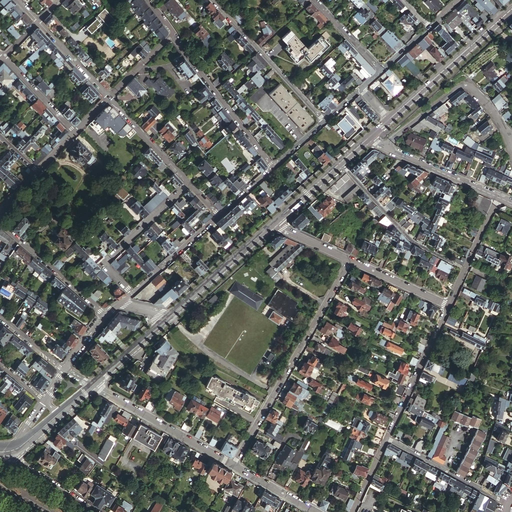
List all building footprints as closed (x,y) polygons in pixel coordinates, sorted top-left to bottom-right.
[(9,10),(12,7),(16,3),(13,0),(3,0),(1,2),(5,6),(1,10),(4,14),(9,10)] [(67,6),(73,14),(83,6),(77,0),(74,0),(72,2),(71,3),(68,0),(65,0),(62,3),(65,7),(67,6)] [(91,2),(97,9),(104,2),(101,0),(89,0),(90,0),(89,0),(92,0),(93,1),(91,2)] [(144,0),(133,0),(130,3),(133,6),(131,8),(136,14),(142,9),(140,6),(144,3),(144,0)] [(159,5),(164,12),(168,8),(176,17),(183,11),(174,0),(169,0),(165,4),(163,2),(159,5)] [(211,16),(217,10),(208,0),(202,0),(203,2),(201,3),(205,7),(204,7),(208,11),(206,11),(211,16)] [(408,9),(399,0),(389,0),(403,14),(408,9)] [(422,2),(430,9),(431,8),(423,0),(422,2)] [(431,8),(430,9),(433,12),(441,4),(435,0),(423,0),(431,8)] [(465,0),(464,0),(458,6),(462,10),(467,16),(468,14),(465,11),(463,9),(469,4),(465,0)] [(332,1),(326,6),(328,7),(330,10),(333,7),(335,5),(332,1)] [(367,4),(375,12),(378,9),(370,1),(367,4)] [(322,26),(328,20),(311,2),(306,8),(309,11),(309,13),(311,15),(313,15),(313,16),(313,15),(322,26)] [(12,7),(21,16),(29,25),(31,23),(32,21),(31,19),(21,8),(16,3),(12,7)] [(364,3),(359,8),(356,10),(358,12),(352,17),(360,26),(372,14),(369,10),(368,11),(368,10),(369,9),(364,3)] [(454,11),(457,14),(462,20),(467,16),(462,10),(458,6),(456,8),(456,7),(453,10),(454,11)] [(9,10),(17,19),(21,16),(12,7),(9,10)] [(142,9),(136,14),(141,20),(142,19),(144,21),(149,18),(155,14),(151,8),(149,8),(145,11),(142,9)] [(109,28),(116,22),(104,9),(95,17),(96,19),(86,28),(91,34),(104,22),(109,28)] [(341,9),(335,15),(338,18),(344,13),(341,9)] [(412,13),(408,9),(403,14),(399,18),(403,22),(408,23),(410,21),(411,23),(416,18),(412,13)] [(224,17),(217,10),(211,16),(215,20),(213,21),(219,27),(224,23),(223,22),(221,20),(224,17)] [(238,11),(232,16),(240,25),(246,20),(238,11)] [(457,14),(454,11),(445,19),(446,21),(453,28),(462,20),(457,14)] [(45,23),(47,25),(53,19),(57,24),(59,26),(61,24),(51,13),(49,15),(45,20),(45,23)] [(477,13),(469,20),(476,28),(484,21),(479,16),(477,13)] [(378,17),(374,21),(370,24),(379,33),(386,27),(384,25),(384,24),(378,17)] [(149,18),(144,21),(143,23),(148,29),(150,28),(152,32),(153,31),(157,27),(162,23),(158,18),(156,18),(152,21),(149,18)] [(443,24),(451,33),(453,36),(456,33),(453,31),(453,30),(453,28),(446,21),(445,22),(443,24)] [(71,28),(74,31),(79,26),(76,23),(71,28)] [(157,27),(153,31),(157,36),(158,35),(159,34),(156,30),(163,24),(162,23),(157,27)] [(264,34),(256,42),(260,46),(276,31),(275,30),(269,23),(267,25),(262,26),(261,27),(264,34)] [(439,23),(434,28),(446,41),(441,46),(448,53),(458,44),(439,23)] [(59,26),(57,24),(51,29),(53,32),(58,28),(59,26)] [(64,36),(68,33),(62,26),(61,24),(59,26),(62,29),(59,31),(64,36)] [(168,31),(163,24),(156,30),(159,34),(158,35),(161,39),(168,34),(168,31)] [(201,30),(198,26),(193,30),(197,35),(198,34),(202,39),(202,40),(203,42),(203,46),(207,47),(208,43),(213,38),(207,32),(205,34),(203,32),(204,32),(202,29),(201,30)] [(10,32),(16,39),(21,34),(15,27),(10,32)] [(42,45),(45,43),(49,39),(39,28),(37,28),(30,35),(32,37),(32,42),(29,46),(35,52),(42,45)] [(363,34),(357,28),(352,33),(357,39),(363,34)] [(246,40),(240,34),(235,29),(227,37),(232,41),(235,38),(241,43),(240,44),(243,47),(243,48),(245,50),(246,48),(249,52),(253,48),(246,40)] [(288,45),(284,49),(296,62),(304,54),(310,61),(317,54),(318,55),(330,45),(326,41),(331,36),(326,31),(307,48),(290,30),(282,38),(288,45)] [(396,52),(404,45),(400,40),(393,33),(393,32),(390,30),(389,30),(388,30),(387,30),(381,36),(391,47),(392,47),(396,52)] [(5,40),(10,45),(13,42),(3,31),(1,33),(7,39),(5,40)] [(63,42),(64,43),(69,38),(69,39),(68,40),(68,41),(73,48),(74,48),(75,46),(78,50),(77,51),(80,55),(85,51),(78,43),(68,33),(64,36),(62,38),(60,40),(63,42)] [(412,48),(405,54),(408,58),(410,61),(433,41),(432,40),(427,34),(412,48)] [(49,39),(45,43),(53,52),(51,54),(51,57),(54,60),(58,57),(57,56),(54,52),(58,48),(49,39)] [(345,39),(337,46),(344,53),(348,49),(352,46),(345,39)] [(144,40),(140,43),(144,48),(147,52),(151,49),(144,40)] [(147,54),(148,52),(147,52),(144,48),(140,43),(135,48),(130,53),(133,57),(138,53),(142,58),(147,54)] [(35,52),(29,57),(33,61),(43,52),(42,51),(45,47),(42,45),(35,52)] [(446,55),(437,45),(433,48),(435,51),(432,54),(439,61),(446,55)] [(358,53),(352,46),(348,49),(353,55),(351,57),(351,56),(348,58),(350,60),(355,56),(358,53)] [(93,67),(96,64),(87,54),(85,51),(80,55),(77,58),(80,60),(83,58),(87,63),(88,62),(90,61),(92,63),(91,64),(93,67)] [(258,70),(261,68),(267,63),(257,52),(251,57),(253,59),(247,65),(255,74),(258,70)] [(74,65),(63,53),(58,57),(54,60),(59,66),(63,63),(70,70),(71,68),(74,65)] [(197,57),(203,64),(208,60),(202,53),(197,57)] [(375,70),(358,53),(355,56),(360,61),(358,63),(360,66),(357,69),(366,78),(369,76),(370,76),(375,72),(375,70)] [(199,77),(181,54),(172,60),(175,64),(180,70),(179,71),(182,74),(182,73),(186,79),(189,77),(193,81),(199,77)] [(405,54),(397,61),(400,65),(404,61),(408,58),(405,54)] [(221,55),(216,59),(225,69),(233,63),(229,59),(228,60),(226,59),(225,60),(221,55)] [(336,62),(335,61),(331,58),(324,64),(331,72),(332,70),(330,67),(336,62)] [(408,58),(404,61),(416,75),(420,71),(410,61),(408,58)] [(324,64),(321,61),(317,64),(320,67),(319,68),(327,76),(330,79),(333,76),(334,75),(331,72),(324,64)] [(3,62),(0,65),(0,97),(1,97),(13,84),(19,79),(18,78),(3,62)] [(103,78),(104,79),(114,69),(109,63),(98,72),(103,78)] [(85,77),(74,65),(71,68),(73,70),(68,74),(78,84),(85,77)] [(123,65),(119,69),(123,73),(127,70),(123,65)] [(497,73),(490,65),(485,69),(485,68),(483,70),(487,75),(486,76),(490,80),(497,73)] [(267,80),(275,73),(275,72),(272,69),(266,74),(268,76),(266,78),(265,79),(267,80)] [(403,85),(394,74),(389,69),(385,72),(390,77),(384,83),(394,94),(403,85)] [(261,72),(258,70),(255,74),(250,78),(247,81),(250,84),(253,81),(258,86),(265,80),(259,74),(261,72)] [(340,84),(344,88),(354,79),(356,81),(359,78),(353,72),(340,84)] [(160,95),(161,94),(166,99),(168,96),(170,98),(176,92),(171,87),(160,75),(157,74),(157,78),(158,79),(154,83),(149,78),(145,82),(150,87),(152,85),(158,91),(157,92),(160,95)] [(44,94),(45,95),(46,94),(51,89),(37,75),(35,77),(31,80),(44,94)] [(508,80),(504,75),(493,84),(500,91),(507,85),(505,83),(508,80)] [(338,81),(333,76),(330,79),(327,81),(334,89),(337,87),(340,84),(338,81)] [(140,95),(146,90),(134,77),(124,87),(128,91),(133,97),(135,95),(140,95)] [(110,89),(112,87),(104,79),(103,78),(99,82),(102,85),(107,90),(110,89)] [(37,98),(19,79),(13,84),(18,89),(20,87),(34,102),(38,99),(37,98)] [(301,79),(295,84),(300,89),(305,84),(301,79)] [(233,86),(227,80),(222,84),(228,90),(233,86)] [(99,93),(88,81),(84,84),(87,87),(81,92),(91,102),(97,95),(99,93)] [(489,82),(481,89),(485,92),(493,84),(492,83),(489,82)] [(269,93),(302,130),(313,119),(280,84),(269,93)] [(210,100),(214,97),(214,96),(205,85),(202,88),(201,88),(198,91),(200,94),(197,97),(201,102),(207,98),(208,99),(209,99),(210,100)] [(262,85),(250,97),(255,103),(267,91),(262,85)] [(238,92),(236,90),(233,86),(228,90),(234,96),(238,92)] [(51,89),(46,94),(51,99),(56,94),(51,89)] [(305,95),(308,98),(313,93),(310,90),(305,95)] [(471,96),(469,94),(467,93),(463,90),(459,91),(454,95),(450,98),(456,104),(460,101),(459,100),(464,96),(471,103),(470,105),(475,110),(481,105),(471,96)] [(243,97),(239,93),(238,92),(234,96),(230,100),(231,101),(234,98),(238,102),(243,97)] [(501,92),(498,94),(492,99),(495,103),(504,95),(501,92)] [(330,93),(318,103),(323,108),(330,102),(333,100),(332,99),(334,97),(330,93)] [(510,103),(504,95),(495,103),(501,112),(510,103)] [(359,96),(354,100),(365,112),(369,107),(359,96)] [(223,108),(214,97),(210,100),(205,103),(206,105),(210,102),(211,102),(214,106),(211,109),(215,114),(223,108)] [(254,109),(246,100),(243,97),(238,102),(246,110),(244,112),(247,115),(254,109)] [(41,113),(46,108),(38,99),(34,102),(32,104),(41,113)] [(68,100),(58,108),(63,114),(67,117),(71,113),(70,112),(71,111),(71,110),(70,109),(68,107),(69,104),(71,103),(68,100)] [(238,102),(236,103),(244,112),(246,110),(238,102)] [(323,108),(328,113),(337,105),(335,102),(333,104),(330,102),(323,108)] [(106,107),(100,113),(89,124),(99,134),(105,128),(112,136),(116,132),(120,136),(122,136),(125,134),(129,137),(135,131),(112,106),(111,107),(109,105),(106,107)] [(141,126),(146,131),(149,128),(154,134),(157,132),(158,130),(162,127),(154,118),(160,112),(154,105),(147,111),(151,116),(141,126)] [(442,105),(434,111),(436,113),(437,114),(443,109),(444,111),(446,109),(442,105)] [(481,105),(475,110),(468,116),(467,116),(468,117),(469,116),(473,121),(480,115),(479,114),(484,109),(481,105)] [(365,112),(373,121),(378,117),(369,107),(365,112)] [(50,111),(46,108),(41,113),(43,116),(42,117),(43,119),(41,121),(44,124),(49,119),(51,117),(53,115),(50,111)] [(226,112),(223,108),(215,114),(216,115),(219,113),(222,118),(227,114),(226,112)] [(350,108),(347,111),(355,121),(359,117),(350,108)] [(76,124),(80,120),(74,114),(76,113),(72,109),(71,109),(71,110),(71,111),(70,112),(71,113),(67,117),(73,125),(76,124)] [(256,111),(254,109),(247,115),(242,121),(244,124),(248,119),(252,116),(256,120),(257,121),(258,120),(260,118),(261,117),(256,111)] [(434,111),(425,118),(442,128),(448,132),(451,129),(446,126),(444,125),(445,124),(434,118),(436,113),(434,111)] [(508,111),(503,114),(507,119),(511,116),(508,111)] [(227,124),(232,120),(227,114),(222,118),(223,119),(227,124)] [(59,121),(53,115),(51,117),(49,119),(54,124),(55,125),(56,125),(59,121)] [(267,124),(261,117),(260,118),(258,120),(262,124),(260,125),(259,126),(262,129),(263,128),(263,127),(267,124)] [(353,127),(344,118),(337,124),(346,134),(353,127)] [(413,127),(412,128),(421,132),(424,127),(426,128),(427,125),(438,131),(436,133),(438,134),(442,128),(425,118),(413,127)] [(495,125),(490,118),(479,128),(484,134),(495,125)] [(231,130),(237,126),(232,120),(227,124),(225,126),(229,132),(231,130)] [(21,121),(17,125),(22,130),(26,126),(21,121)] [(65,128),(59,121),(56,125),(55,125),(56,126),(61,131),(57,132),(54,135),(55,136),(56,137),(59,134),(65,128)] [(0,126),(0,132),(3,135),(8,130),(10,128),(11,127),(6,123),(2,127),(1,126),(0,126)] [(15,123),(11,127),(10,128),(17,135),(19,133),(22,137),(24,134),(25,133),(24,132),(22,130),(17,125),(15,123)] [(47,128),(44,124),(35,134),(33,135),(37,138),(41,134),(46,129),(47,128)] [(273,130),(267,124),(263,127),(263,128),(271,137),(272,136),(277,141),(281,138),(273,130)] [(164,125),(162,127),(158,130),(169,141),(175,136),(164,125)] [(237,127),(237,126),(231,130),(246,149),(247,148),(253,155),(257,152),(249,141),(237,127)] [(54,139),(58,143),(68,133),(68,131),(65,128),(59,134),(56,137),(54,139)] [(27,136),(30,138),(31,137),(32,136),(26,129),(24,132),(25,133),(26,134),(27,136)] [(194,147),(195,146),(197,144),(191,137),(193,135),(190,131),(185,135),(194,147)] [(257,133),(254,136),(259,143),(262,141),(257,133)] [(407,143),(422,150),(423,150),(423,149),(427,140),(412,134),(407,143)] [(15,146),(19,150),(30,138),(27,136),(27,137),(23,140),(22,139),(21,141),(15,146)] [(272,136),(271,137),(267,141),(274,148),(277,149),(280,148),(285,144),(281,138),(277,141),(272,136)] [(477,147),(480,142),(466,136),(463,141),(477,147)] [(30,138),(19,150),(23,153),(34,142),(30,138)] [(452,152),(454,147),(444,142),(439,140),(434,138),(433,141),(431,145),(441,150),(442,148),(445,149),(452,152)] [(324,165),(330,159),(324,153),(311,139),(307,142),(316,152),(320,155),(318,157),(324,165)] [(458,139),(454,147),(458,148),(465,151),(467,146),(458,139)] [(205,142),(203,140),(199,142),(203,147),(206,145),(208,148),(212,145),(208,140),(205,142)] [(80,141),(71,150),(74,153),(74,157),(76,159),(79,159),(83,163),(86,161),(90,165),(97,159),(80,141)] [(175,141),(164,151),(168,155),(172,151),(173,153),(182,145),(180,142),(179,141),(177,143),(175,141)] [(182,145),(173,153),(179,158),(185,152),(184,150),(186,148),(182,145)] [(204,152),(198,145),(196,147),(195,148),(198,151),(199,150),(205,156),(206,155),(205,154),(205,153),(204,152)] [(155,153),(149,146),(143,153),(146,156),(149,156),(150,155),(159,165),(162,161),(163,161),(155,153)] [(476,150),(467,146),(465,151),(474,155),(476,150)] [(476,150),(474,155),(485,160),(487,155),(480,152),(482,147),(478,146),(476,150)] [(453,153),(452,152),(446,167),(451,169),(457,154),(462,157),(465,151),(458,148),(457,150),(455,149),(453,153)] [(492,163),(496,152),(488,148),(488,149),(487,149),(486,150),(489,151),(487,155),(485,160),(492,163)] [(0,159),(0,163),(2,165),(12,154),(10,151),(9,150),(0,159)] [(324,153),(330,159),(333,156),(328,150),(324,153)] [(372,150),(362,159),(367,165),(377,157),(383,159),(385,155),(380,152),(374,150),(372,150)] [(42,159),(47,154),(43,151),(33,162),(34,164),(35,164),(37,164),(42,159)] [(469,169),(474,155),(465,151),(462,157),(470,160),(467,168),(469,169)] [(12,154),(2,165),(6,168),(9,166),(11,164),(17,158),(12,154)] [(313,175),(294,154),(290,157),(305,174),(309,178),(313,175)] [(267,166),(260,157),(256,161),(261,167),(260,169),(260,170),(262,172),(267,168),(267,166)] [(197,165),(209,178),(215,173),(212,170),(214,168),(205,158),(197,165)] [(367,165),(362,159),(354,166),(359,173),(362,176),(365,173),(365,171),(369,167),(367,165)] [(162,161),(159,165),(156,167),(160,171),(166,165),(162,161)] [(400,170),(407,164),(403,162),(397,167),(400,170)] [(2,178),(9,171),(9,170),(6,168),(2,165),(0,163),(0,176),(1,178),(2,178)] [(147,171),(143,167),(139,163),(131,171),(136,175),(138,173),(142,177),(147,171)] [(248,163),(241,169),(245,172),(251,166),(248,163)] [(423,170),(407,164),(400,170),(397,173),(403,175),(405,171),(417,176),(423,170)] [(359,180),(363,177),(362,176),(359,173),(354,166),(350,170),(359,180)] [(494,170),(489,168),(486,176),(491,178),(494,170)] [(119,179),(119,178),(125,172),(122,169),(116,176),(119,179)] [(424,171),(423,170),(417,176),(410,183),(408,184),(409,184),(413,187),(412,189),(418,193),(420,191),(423,193),(423,192),(427,187),(419,182),(418,182),(428,173),(424,171)] [(499,172),(494,170),(491,178),(495,180),(499,172)] [(2,178),(13,189),(21,181),(17,178),(16,177),(15,176),(10,172),(9,171),(2,178)] [(173,172),(171,173),(172,174),(170,177),(175,182),(172,184),(176,188),(182,182),(179,177),(173,172)] [(503,174),(499,172),(495,180),(500,182),(503,174)] [(17,178),(21,181),(23,179),(25,177),(20,173),(17,176),(16,177),(17,178)] [(209,178),(208,179),(215,186),(221,180),(220,179),(215,173),(209,178)] [(346,173),(327,190),(332,194),(350,178),(346,173)] [(230,181),(232,183),(238,177),(236,175),(234,177),(232,174),(228,178),(230,181)] [(304,183),(309,178),(305,174),(300,178),(304,183)] [(508,176),(503,174),(500,182),(505,184),(506,181),(508,176)] [(382,182),(376,175),(372,178),(378,186),(382,182)] [(156,184),(154,182),(149,176),(146,179),(151,184),(150,186),(156,192),(159,195),(163,191),(158,186),(156,184)] [(437,187),(441,178),(436,176),(431,185),(437,187)] [(233,184),(232,183),(230,181),(228,178),(227,178),(227,177),(226,178),(219,183),(221,185),(224,183),(234,193),(236,195),(240,192),(233,184)] [(238,177),(232,183),(233,184),(240,192),(243,189),(239,185),(242,182),(238,177)] [(300,186),(304,183),(300,178),(299,177),(295,181),(300,186)] [(442,189),(447,180),(441,178),(437,187),(442,189)] [(442,189),(439,196),(449,200),(456,184),(447,180),(442,189)] [(264,181),(259,185),(271,198),(276,194),(264,181)] [(199,188),(202,192),(208,187),(204,183),(199,188)] [(124,201),(125,199),(129,197),(130,195),(119,185),(119,184),(113,190),(124,201)] [(160,185),(158,186),(163,191),(167,196),(170,193),(161,184),(160,185)] [(391,192),(384,184),(382,186),(380,188),(381,188),(384,192),(387,195),(390,193),(391,192)] [(29,186),(25,190),(31,197),(36,193),(29,186)] [(349,203),(362,191),(358,186),(344,198),(349,203)] [(278,206),(293,193),(289,188),(285,191),(274,201),(278,206)] [(381,188),(380,188),(373,195),(376,199),(380,195),(384,192),(381,188)] [(192,198),(195,195),(189,189),(184,193),(185,194),(187,197),(188,197),(189,196),(192,199),(192,198)] [(221,209),(224,206),(218,200),(210,192),(209,192),(206,195),(207,197),(214,204),(218,209),(221,209)] [(367,204),(371,201),(364,192),(360,196),(367,204)] [(31,197),(47,214),(48,212),(42,205),(45,203),(36,193),(31,197)] [(478,207),(483,196),(476,193),(471,204),(478,207)] [(134,197),(132,194),(130,195),(129,197),(125,199),(128,202),(134,197)] [(273,210),(278,206),(274,201),(272,200),(272,201),(266,194),(263,198),(262,196),(258,199),(265,207),(267,204),(273,210)] [(196,202),(199,199),(195,195),(192,198),(192,199),(189,201),(193,205),(196,202)] [(254,201),(249,195),(245,198),(247,200),(243,203),(247,208),(247,207),(254,201)] [(331,196),(330,196),(326,199),(325,199),(322,201),(322,202),(330,211),(335,207),(332,204),(335,201),(331,196)] [(394,207),(394,206),(396,206),(399,207),(400,207),(401,206),(409,212),(413,207),(408,205),(397,197),(395,196),(394,197),(389,202),(385,205),(390,211),(394,207)] [(449,200),(439,196),(432,212),(442,217),(446,206),(447,206),(449,200)] [(476,211),(485,215),(491,201),(491,199),(483,196),(478,207),(476,211)] [(177,200),(175,202),(181,208),(187,203),(183,199),(179,203),(177,200)] [(203,203),(199,199),(196,202),(193,205),(196,209),(203,203)] [(148,214),(149,213),(137,200),(135,202),(134,202),(129,207),(130,207),(130,208),(132,211),(133,211),(136,214),(138,212),(144,218),(148,214)] [(241,201),(237,205),(243,211),(247,208),(243,203),(241,201)] [(367,204),(366,205),(371,210),(372,209),(376,206),(371,201),(367,204)] [(310,205),(307,208),(318,220),(323,216),(324,217),(330,211),(322,202),(314,209),(310,205)] [(50,209),(45,203),(42,205),(48,212),(50,209)] [(181,211),(174,203),(170,207),(173,210),(177,214),(181,211)] [(206,207),(203,203),(196,209),(195,210),(193,212),(199,219),(200,218),(201,218),(198,215),(204,210),(203,210),(206,207)] [(234,220),(243,212),(243,211),(237,205),(228,213),(234,220)] [(382,220),(384,214),(376,206),(372,209),(382,220)] [(417,210),(413,207),(409,212),(406,215),(411,218),(414,215),(417,210)] [(424,215),(421,213),(417,210),(414,215),(411,218),(418,223),(420,219),(424,215)] [(184,220),(185,219),(187,217),(182,211),(181,211),(177,214),(180,217),(171,226),(174,229),(181,223),(184,220)] [(187,217),(185,219),(189,224),(195,218),(198,221),(198,220),(199,219),(193,212),(187,217)] [(200,222),(203,225),(208,220),(212,217),(212,213),(211,212),(202,220),(203,221),(203,222),(202,222),(201,221),(200,222)] [(442,217),(432,212),(429,218),(428,221),(438,225),(442,217)] [(233,220),(234,220),(228,213),(223,217),(228,222),(233,227),(237,224),(233,220)] [(309,220),(302,213),(292,222),(292,227),(299,230),(309,220)] [(388,225),(390,221),(384,214),(382,220),(381,222),(383,223),(388,225)] [(428,221),(429,218),(424,215),(420,219),(418,223),(421,226),(422,228),(416,238),(419,240),(422,233),(424,230),(425,228),(427,224),(428,221)] [(16,225),(12,229),(23,239),(28,234),(26,231),(29,228),(28,228),(29,227),(28,226),(31,222),(24,216),(20,220),(19,220),(16,224),(16,225)] [(228,222),(223,217),(220,220),(225,226),(228,222)] [(381,226),(383,223),(381,222),(378,220),(373,218),(371,223),(379,227),(380,225),(381,226)] [(189,224),(185,219),(184,220),(181,223),(184,227),(186,229),(189,232),(191,235),(196,231),(190,224),(189,224)] [(511,224),(501,219),(496,230),(505,234),(511,224)] [(220,220),(217,223),(221,229),(225,226),(220,220)] [(438,225),(428,221),(427,224),(425,228),(432,231),(435,232),(438,225)] [(158,235),(161,231),(157,227),(153,222),(150,225),(150,226),(158,235)] [(104,231),(97,223),(94,225),(92,227),(99,234),(99,233),(100,234),(104,231)] [(400,232),(393,224),(391,227),(389,226),(388,225),(384,234),(396,240),(400,232)] [(68,229),(64,225),(60,230),(57,233),(59,235),(54,241),(59,245),(59,247),(61,249),(63,249),(68,244),(73,239),(71,237),(73,234),(68,229)] [(131,230),(125,225),(119,230),(125,236),(131,230)] [(152,240),(155,237),(158,235),(150,226),(146,230),(151,236),(149,237),(152,240)] [(15,247),(17,243),(10,237),(0,228),(0,238),(7,242),(1,252),(0,251),(0,262),(3,264),(4,265),(8,258),(15,247)] [(430,236),(432,231),(425,228),(424,230),(422,233),(423,233),(425,234),(430,236)] [(157,239),(165,233),(162,230),(161,231),(158,235),(155,237),(157,239)] [(230,244),(233,242),(226,234),(222,237),(216,230),(212,234),(217,239),(215,240),(219,245),(221,243),(225,248),(230,244)] [(111,249),(117,244),(106,233),(104,231),(100,234),(98,236),(103,241),(104,239),(109,244),(108,245),(108,247),(111,249)] [(245,233),(243,231),(232,240),(234,242),(245,233)] [(436,239),(439,234),(435,232),(432,231),(430,236),(433,238),(436,239)] [(331,236),(324,233),(321,240),(328,243),(331,236)] [(407,250),(409,247),(408,246),(402,243),(405,237),(401,233),(396,245),(397,245),(395,247),(402,250),(403,248),(407,250)] [(440,243),(443,236),(439,234),(436,239),(435,242),(433,246),(437,248),(440,243)] [(285,239),(287,238),(281,235),(276,236),(269,242),(275,248),(285,239)] [(178,247),(173,241),(172,241),(171,243),(167,238),(161,244),(165,248),(170,254),(178,247)] [(176,238),(173,241),(178,247),(186,240),(183,238),(179,241),(176,238)] [(358,249),(360,244),(347,238),(346,242),(349,243),(354,246),(353,247),(358,249)] [(360,248),(365,250),(370,240),(365,238),(360,248)] [(369,252),(375,240),(370,238),(370,240),(365,250),(369,252)] [(463,245),(470,248),(473,242),(465,238),(462,245),(463,245)] [(374,254),(379,243),(375,240),(369,252),(374,254)] [(88,256),(75,242),(75,243),(68,249),(64,252),(68,256),(74,250),(83,260),(84,260),(89,256),(88,256)] [(410,243),(410,242),(408,246),(409,247),(407,250),(404,257),(407,259),(411,252),(413,253),(414,252),(421,255),(423,250),(410,243)] [(31,261),(33,257),(17,243),(15,247),(17,248),(15,251),(26,261),(24,262),(28,265),(29,264),(31,261)] [(305,246),(298,243),(296,244),(271,266),(276,272),(305,246)] [(349,243),(345,251),(351,253),(353,247),(354,246),(349,243)] [(126,254),(129,257),(131,255),(132,254),(134,252),(135,251),(133,249),(130,245),(125,249),(128,252),(126,254)] [(480,248),(479,250),(497,259),(499,254),(486,248),(486,249),(482,247),(481,248),(480,248)] [(479,250),(478,249),(476,253),(485,258),(485,259),(492,262),(490,268),(495,270),(497,264),(499,260),(497,259),(479,250)] [(148,274),(152,270),(148,266),(145,262),(140,257),(137,253),(135,251),(134,252),(132,254),(131,255),(141,267),(148,274)] [(185,252),(181,255),(190,264),(191,263),(192,264),(193,263),(192,262),(193,261),(185,252)] [(263,257),(258,252),(253,256),(258,261),(263,257)] [(499,260),(497,264),(500,265),(505,268),(505,267),(508,262),(510,257),(505,254),(504,257),(499,254),(497,259),(499,260)] [(97,274),(103,281),(108,276),(97,264),(96,263),(98,262),(96,259),(94,261),(89,256),(84,260),(83,260),(79,264),(85,270),(88,273),(93,278),(97,274)] [(45,267),(33,257),(31,261),(29,264),(35,269),(35,271),(40,275),(42,271),(45,267)] [(441,259),(436,257),(433,264),(438,267),(441,259)] [(152,270),(157,266),(149,258),(145,262),(148,266),(152,270)] [(430,263),(420,258),(417,263),(427,268),(430,263)] [(57,259),(53,263),(59,269),(63,265),(57,259)] [(110,263),(116,269),(120,265),(115,259),(110,263)] [(194,269),(200,276),(209,268),(200,259),(196,263),(202,269),(200,271),(196,267),(194,269)] [(451,264),(441,259),(438,267),(440,268),(448,271),(451,264)] [(116,270),(121,274),(129,267),(124,262),(116,270)] [(172,287),(179,295),(190,285),(183,277),(186,274),(176,262),(171,267),(182,279),(172,287)] [(491,272),(471,263),(470,265),(490,275),(491,272)] [(438,267),(433,264),(432,266),(431,270),(430,270),(437,273),(440,268),(438,267)] [(64,275),(66,276),(71,272),(65,266),(60,271),(64,275)] [(276,272),(271,266),(266,271),(275,281),(281,277),(276,272)] [(52,279),(55,276),(45,267),(42,271),(52,279)] [(448,272),(448,271),(440,268),(437,273),(436,276),(444,280),(448,272)] [(163,271),(160,274),(165,280),(168,277),(163,271)] [(160,274),(151,282),(158,289),(166,281),(165,280),(160,274)] [(486,280),(477,275),(471,287),(481,291),(486,280)] [(63,290),(66,285),(55,276),(52,279),(51,282),(55,285),(56,284),(63,290)] [(108,276),(103,281),(106,285),(112,280),(108,276)] [(382,282),(370,276),(367,282),(378,286),(379,283),(380,284),(382,282)] [(416,284),(421,286),(424,280),(419,277),(416,284)] [(452,286),(454,284),(445,280),(443,285),(451,289),(452,286)] [(163,295),(172,287),(166,281),(158,289),(163,295)] [(255,309),(278,324),(283,316),(282,316),(283,314),(291,320),(299,309),(295,306),(298,302),(278,288),(270,299),(267,297),(258,292),(257,294),(248,289),(249,287),(236,281),(230,292),(234,295),(256,308),(255,309)] [(367,289),(363,287),(362,287),(351,281),(348,286),(353,289),(353,288),(357,291),(364,294),(367,289)] [(7,298),(12,290),(15,286),(11,284),(7,289),(1,286),(0,287),(0,290),(4,293),(3,296),(7,298)] [(25,300),(28,294),(27,293),(15,285),(15,286),(12,290),(25,300)] [(87,304),(66,285),(63,290),(56,299),(79,315),(87,304)] [(393,292),(395,293),(397,289),(391,286),(389,290),(384,288),(379,296),(383,298),(385,294),(391,297),(393,292)] [(470,290),(462,286),(460,290),(471,295),(470,299),(469,300),(472,301),(476,293),(471,290),(470,290)] [(126,294),(119,287),(117,288),(116,287),(113,289),(114,290),(113,291),(116,294),(114,295),(117,299),(118,299),(126,294)] [(165,307),(179,295),(172,287),(163,295),(153,304),(165,307)] [(88,295),(95,301),(103,292),(98,288),(93,294),(91,292),(88,295)] [(393,297),(387,306),(391,309),(396,301),(397,301),(398,300),(399,301),(401,296),(396,293),(393,297)] [(483,305),(487,298),(477,293),(474,301),(483,305)] [(29,310),(30,311),(34,306),(37,301),(28,294),(25,300),(24,301),(25,302),(27,300),(29,301),(33,304),(31,306),(29,310)] [(255,309),(234,295),(203,344),(251,376),(282,327),(255,309)] [(218,298),(215,295),(209,300),(212,304),(218,298)] [(359,313),(366,317),(368,314),(367,313),(371,306),(355,297),(355,298),(354,297),(353,298),(351,301),(352,302),(357,305),(356,307),(361,310),(359,313)] [(46,307),(49,304),(41,299),(39,302),(46,307)] [(344,305),(334,299),(331,304),(335,306),(336,306),(337,307),(334,312),(334,313),(338,315),(342,317),(344,313),(341,312),(344,305)] [(436,307),(420,299),(418,306),(421,307),(423,305),(426,306),(425,310),(427,312),(426,314),(431,316),(433,311),(434,311),(436,307)] [(497,303),(490,300),(487,307),(498,313),(501,306),(500,306),(499,305),(499,304),(497,303)] [(37,301),(34,306),(40,310),(46,315),(49,309),(46,307),(39,302),(37,301)] [(414,324),(419,314),(414,311),(410,310),(405,320),(409,322),(414,324)] [(123,315),(118,311),(107,325),(115,334),(119,328),(121,326),(129,328),(134,329),(139,325),(140,319),(131,317),(131,318),(123,315)] [(15,325),(19,328),(23,322),(27,316),(23,314),(15,325)] [(448,317),(446,322),(454,326),(456,321),(448,317)] [(80,337),(87,327),(74,318),(71,323),(75,326),(74,328),(76,330),(74,333),(80,337)] [(393,321),(391,325),(389,329),(394,331),(395,332),(396,328),(404,331),(408,324),(400,320),(398,323),(393,321)] [(45,325),(41,321),(37,327),(40,330),(45,325)] [(19,328),(25,333),(28,330),(30,327),(23,322),(19,328)] [(342,330),(334,326),(327,322),(324,326),(335,332),(336,331),(335,333),(339,336),(341,334),(343,331),(342,330)] [(361,328),(350,322),(347,327),(353,331),(352,333),(357,336),(361,328)] [(13,333),(0,323),(0,341),(3,344),(2,346),(4,347),(9,340),(13,333)] [(381,326),(377,324),(375,327),(373,330),(379,332),(379,331),(392,337),(394,331),(389,329),(381,326)] [(121,346),(124,343),(115,334),(107,325),(97,337),(101,341),(104,337),(110,341),(112,338),(121,346)] [(322,327),(320,331),(328,336),(329,336),(331,332),(322,327)] [(460,333),(451,328),(449,332),(482,348),(484,345),(484,344),(471,338),(461,333),(460,333)] [(32,350),(13,333),(9,340),(19,348),(18,350),(23,354),(24,353),(27,355),(32,350)] [(70,346),(73,348),(78,339),(75,336),(71,333),(66,342),(70,346)] [(473,333),(472,336),(484,342),(486,339),(473,333)] [(338,342),(329,336),(328,336),(326,340),(329,342),(328,345),(343,354),(346,349),(337,343),(338,342)] [(471,338),(484,344),(484,342),(472,336),(471,338)] [(425,345),(428,340),(421,337),(418,342),(419,343),(425,345)] [(177,352),(166,339),(156,348),(159,351),(157,353),(145,373),(160,382),(177,352)] [(385,340),(382,339),(379,344),(386,346),(400,353),(402,348),(398,346),(385,340)] [(70,346),(66,342),(64,341),(60,346),(66,351),(70,346)] [(95,355),(103,349),(96,342),(89,349),(95,355)] [(322,346),(317,342),(313,348),(318,351),(319,350),(324,353),(325,352),(326,353),(328,349),(322,346)] [(66,351),(60,346),(56,343),(53,347),(52,346),(50,347),(52,348),(50,350),(51,351),(49,353),(52,355),(54,353),(54,354),(55,353),(61,358),(66,351)] [(422,353),(425,345),(419,343),(415,350),(422,353)] [(101,362),(108,355),(103,349),(95,355),(101,362)] [(47,362),(39,356),(31,365),(39,372),(47,362)] [(308,359),(306,363),(313,367),(318,359),(312,356),(310,360),(308,359)] [(416,366),(419,359),(412,356),(409,364),(416,366)] [(436,357),(434,362),(441,366),(443,361),(436,357)] [(434,362),(428,359),(424,367),(430,370),(431,369),(438,372),(440,369),(442,370),(444,367),(441,366),(434,362)] [(18,365),(21,362),(18,360),(11,368),(14,370),(18,365)] [(411,377),(413,372),(405,369),(408,364),(401,361),(397,371),(411,377)] [(56,369),(47,362),(39,372),(42,374),(43,373),(46,370),(53,376),(56,372),(56,369)] [(313,367),(306,363),(304,362),(302,365),(300,369),(309,374),(311,370),(315,373),(317,369),(316,369),(313,367)] [(18,365),(14,370),(22,377),(26,372),(18,365)] [(370,371),(357,365),(357,367),(356,369),(357,370),(368,375),(370,371)] [(409,381),(411,377),(397,371),(393,369),(390,374),(397,376),(395,381),(399,383),(402,378),(409,381)] [(436,378),(422,371),(421,374),(420,376),(430,381),(434,383),(436,378)] [(465,384),(465,385),(468,379),(462,376),(461,378),(450,372),(447,379),(458,384),(459,382),(465,384)] [(14,380),(6,373),(2,378),(10,385),(14,380)] [(51,379),(43,373),(42,374),(42,375),(49,381),(51,379)] [(133,390),(136,384),(133,382),(135,377),(128,373),(124,380),(123,380),(121,380),(120,383),(120,385),(128,390),(129,388),(133,390)] [(388,379),(376,374),(372,382),(383,388),(384,387),(385,388),(385,387),(387,385),(386,384),(386,383),(388,379)] [(38,381),(46,387),(49,381),(42,375),(38,381)] [(256,404),(258,400),(250,396),(247,395),(248,393),(242,390),(241,391),(230,385),(229,386),(227,385),(228,382),(214,375),(214,376),(211,375),(206,385),(212,388),(211,390),(217,393),(217,394),(223,398),(234,404),(235,402),(242,406),(241,408),(249,412),(251,410),(252,410),(253,408),(252,408),(254,403),(256,404)] [(368,389),(371,384),(353,375),(351,378),(356,380),(355,382),(361,385),(361,386),(368,389)] [(28,382),(34,387),(37,382),(35,381),(31,378),(28,382)] [(326,388),(311,379),(308,383),(313,386),(312,389),(318,392),(321,386),(322,387),(321,388),(325,390),(326,388)] [(23,387),(14,380),(10,385),(19,392),(23,387)] [(298,380),(296,384),(306,389),(307,386),(298,380)] [(37,382),(34,387),(40,392),(43,392),(46,387),(38,381),(37,382)] [(306,389),(296,384),(294,382),(289,390),(290,390),(288,393),(300,400),(302,396),(305,398),(309,391),(308,390),(306,389)] [(402,396),(406,387),(399,384),(395,393),(402,396)] [(147,389),(143,386),(138,394),(143,397),(146,399),(152,388),(148,386),(147,389)] [(178,409),(185,398),(174,392),(169,401),(175,405),(174,406),(178,409)] [(288,393),(287,392),(285,396),(286,397),(282,403),(287,405),(297,410),(298,408),(292,405),(294,400),(299,402),(300,400),(288,393)] [(373,397),(361,392),(360,394),(358,393),(356,398),(370,404),(373,397)] [(32,401),(24,394),(14,407),(21,412),(25,406),(27,407),(32,401)] [(335,399),(332,404),(336,405),(341,395),(338,394),(335,399)] [(399,403),(401,397),(394,394),(391,400),(399,403)] [(424,404),(426,400),(417,395),(415,399),(424,404)] [(506,399),(499,396),(499,400),(495,400),(493,409),(495,412),(494,416),(502,418),(503,411),(504,406),(506,399)] [(186,408),(194,412),(199,404),(191,399),(186,408)] [(420,408),(422,409),(424,404),(415,399),(412,404),(420,408)] [(144,408),(151,411),(155,404),(148,400),(144,408)] [(91,423),(99,428),(103,421),(113,404),(107,401),(99,414),(101,415),(97,423),(92,420),(91,423)] [(412,404),(408,402),(405,409),(417,414),(420,408),(412,404)] [(7,409),(0,403),(0,406),(8,412),(9,410),(7,409)] [(117,406),(113,404),(103,421),(107,423),(117,406)] [(199,404),(194,412),(203,417),(208,409),(199,404)] [(336,405),(332,404),(326,413),(330,415),(336,405)] [(435,418),(448,424),(450,421),(436,414),(425,408),(426,405),(424,404),(422,409),(424,410),(424,411),(427,413),(435,418)] [(213,407),(211,406),(205,415),(216,421),(219,415),(221,412),(213,407)] [(271,409),(265,418),(271,421),(274,423),(277,417),(276,417),(278,413),(271,409)] [(131,414),(124,410),(121,416),(117,413),(114,419),(124,425),(127,421),(131,414)] [(386,416),(385,416),(373,410),(373,411),(375,412),(372,418),(377,421),(377,419),(383,422),(386,416)] [(463,413),(454,410),(452,415),(450,419),(459,422),(463,413)] [(427,413),(424,411),(423,413),(421,418),(419,422),(427,426),(427,427),(430,428),(431,428),(434,422),(433,422),(427,419),(428,417),(426,417),(427,413)] [(471,417),(463,413),(459,422),(468,426),(469,424),(471,417)] [(472,415),(471,417),(469,424),(477,428),(479,424),(481,419),(472,415)] [(14,433),(22,421),(16,416),(13,420),(9,418),(4,426),(14,433)] [(311,421),(313,418),(308,416),(302,427),(312,432),(317,424),(311,421)] [(69,440),(101,466),(104,460),(96,454),(73,436),(82,428),(73,418),(57,432),(58,433),(68,441),(69,440)] [(359,428),(365,431),(369,423),(361,419),(360,421),(357,419),(355,423),(345,418),(344,421),(351,425),(353,426),(357,427),(359,428)] [(442,428),(441,428),(435,439),(436,439),(432,447),(431,447),(427,455),(432,458),(435,451),(437,447),(439,444),(440,441),(442,437),(444,434),(445,430),(448,424),(435,418),(433,422),(434,422),(442,426),(443,427),(442,428)] [(127,421),(124,425),(121,431),(132,437),(137,429),(138,428),(127,421)] [(277,424),(274,423),(271,421),(266,431),(267,432),(266,435),(277,441),(280,443),(282,439),(284,437),(276,433),(282,423),(279,421),(277,424)] [(140,424),(138,428),(137,429),(132,437),(131,438),(153,450),(159,440),(161,436),(140,424)] [(357,427),(353,426),(349,436),(356,440),(358,440),(360,435),(362,436),(364,435),(365,431),(359,428),(357,427)] [(376,436),(382,439),(386,430),(380,427),(376,436)] [(508,432),(498,427),(496,432),(499,434),(496,439),(503,442),(508,432)] [(202,431),(198,428),(194,435),(198,438),(202,431)] [(478,429),(473,437),(482,442),(486,433),(478,429)] [(266,435),(258,430),(255,435),(261,439),(262,438),(278,447),(280,443),(277,441),(266,435)] [(168,435),(163,432),(161,436),(159,440),(164,442),(168,435)] [(73,449),(75,446),(68,441),(58,433),(55,437),(56,438),(53,443),(60,448),(62,445),(61,443),(62,442),(63,443),(64,442),(73,449)] [(228,438),(230,439),(233,435),(229,433),(219,450),(230,456),(232,455),(237,447),(226,441),(228,438)] [(380,444),(382,439),(376,436),(374,435),(371,440),(380,444)] [(356,440),(349,436),(344,446),(352,450),(356,440)] [(216,440),(211,437),(208,443),(213,446),(216,440)] [(473,437),(469,445),(470,446),(477,450),(482,442),(473,437)] [(170,454),(177,442),(169,438),(162,450),(170,454)] [(237,447),(239,444),(230,439),(228,438),(226,441),(237,447)] [(304,451),(310,440),(306,438),(293,459),(293,460),(297,462),(298,462),(300,458),(304,451)] [(420,452),(425,442),(421,439),(417,441),(414,448),(420,452)] [(266,443),(263,442),(262,443),(257,441),(256,440),(253,446),(252,445),(252,446),(253,446),(251,449),(259,454),(258,455),(263,458),(270,447),(265,445),(266,443)] [(182,443),(178,441),(177,442),(170,454),(170,455),(183,462),(186,457),(183,455),(187,448),(181,445),(182,443)] [(54,449),(47,444),(45,448),(52,452),(54,449)] [(398,455),(400,449),(390,444),(388,444),(386,447),(384,453),(386,454),(388,454),(392,455),(393,453),(397,456),(398,455)] [(294,450),(285,445),(281,452),(280,451),(276,459),(277,461),(284,465),(286,465),(289,466),(288,467),(293,469),(297,462),(293,460),(291,462),(289,460),(294,450)] [(330,448),(327,446),(309,477),(315,480),(316,478),(322,482),(327,473),(329,470),(329,469),(322,465),(324,461),(330,450),(329,449),(330,448)] [(352,450),(344,446),(340,456),(348,459),(352,450)] [(478,451),(477,450),(470,446),(465,454),(474,459),(478,451)] [(51,468),(60,454),(54,449),(52,452),(45,448),(40,455),(40,454),(37,459),(37,460),(51,468)] [(374,456),(376,451),(369,448),(367,452),(374,456)] [(411,462),(413,456),(400,449),(398,455),(411,462)] [(487,451),(485,455),(484,460),(487,461),(488,462),(490,458),(492,453),(487,451)] [(87,475),(95,463),(91,459),(90,459),(84,454),(79,461),(84,465),(81,469),(87,475)] [(474,459),(465,454),(461,462),(469,467),(474,459)] [(362,465),(369,468),(373,459),(366,456),(362,465)] [(422,461),(415,457),(413,462),(414,462),(412,467),(417,470),(422,461)] [(196,471),(202,474),(206,465),(195,458),(191,465),(197,468),(196,471)] [(277,461),(276,459),(275,460),(272,466),(282,472),(285,466),(286,465),(284,465),(277,461)] [(231,471),(213,461),(210,466),(207,471),(211,473),(209,475),(214,478),(215,476),(217,477),(216,479),(220,481),(221,479),(225,482),(228,477),(231,471)] [(425,468),(428,464),(422,461),(417,470),(422,472),(424,468),(425,468)] [(488,462),(487,461),(484,467),(490,469),(493,470),(495,465),(490,463),(488,462)] [(500,468),(503,469),(506,471),(511,473),(511,462),(508,461),(506,466),(498,462),(497,466),(498,467),(500,468)] [(469,467),(461,462),(456,471),(465,476),(469,467)] [(207,471),(210,466),(206,464),(206,465),(202,474),(204,475),(207,471)] [(365,476),(369,468),(362,465),(361,464),(360,466),(356,464),(353,472),(358,474),(358,473),(365,476)] [(429,465),(424,475),(427,477),(429,472),(436,475),(439,470),(429,465)] [(304,484),(308,477),(303,474),(305,472),(300,469),(298,472),(297,472),(294,478),(299,481),(300,482),(302,484),(304,484)] [(235,473),(231,471),(228,477),(229,478),(224,488),(236,495),(242,485),(237,483),(236,484),(234,482),(234,481),(231,479),(235,473)] [(452,484),(455,479),(440,471),(437,476),(435,482),(442,486),(441,488),(447,492),(451,484),(452,484)] [(503,483),(508,486),(510,481),(511,481),(511,478),(511,476),(511,473),(506,471),(505,472),(507,473),(506,475),(504,481),(503,483)] [(79,479),(74,487),(77,489),(82,481),(87,484),(89,482),(93,484),(95,481),(87,476),(83,473),(79,479)] [(498,480),(488,474),(486,478),(495,484),(491,490),(496,493),(499,495),(499,494),(501,492),(502,491),(503,490),(504,489),(505,488),(506,487),(507,487),(507,486),(508,486),(503,483),(498,480)] [(374,475),(372,478),(384,484),(385,482),(380,479),(381,478),(374,475)] [(275,481),(284,487),(287,481),(278,476),(275,481)] [(384,484),(372,478),(370,483),(380,489),(381,488),(385,490),(387,486),(384,484)] [(464,491),(466,485),(455,479),(452,484),(454,485),(464,491)] [(85,496),(91,487),(87,484),(82,481),(77,489),(76,489),(81,492),(81,493),(85,496)] [(344,497),(347,489),(341,486),(342,485),(338,483),(337,484),(333,483),(329,491),(333,492),(344,497)] [(370,483),(369,486),(384,493),(385,490),(381,488),(380,489),(370,483)] [(92,502),(96,505),(105,490),(103,489),(105,487),(101,485),(100,487),(96,484),(91,493),(95,496),(95,498),(92,502)] [(479,492),(466,485),(464,491),(463,491),(476,498),(479,492)] [(258,500),(264,490),(260,488),(254,498),(258,500)] [(96,505),(100,507),(102,503),(105,502),(109,505),(114,496),(111,494),(112,492),(109,490),(108,492),(105,490),(96,505)] [(281,508),(285,502),(264,490),(258,500),(256,503),(272,511),(276,505),(281,508)] [(321,498),(322,496),(315,492),(311,502),(318,506),(321,498)] [(484,495),(479,492),(476,498),(473,503),(479,506),(484,495)] [(416,493),(413,500),(410,506),(413,507),(416,502),(417,500),(416,500),(419,495),(416,493)] [(484,509),(489,498),(485,495),(484,495),(479,506),(484,509)] [(242,502),(237,498),(232,507),(237,510),(237,511),(238,511),(251,511),(254,507),(251,505),(251,504),(243,500),(242,502)] [(321,498),(318,506),(324,509),(328,501),(321,498)] [(497,502),(489,498),(484,509),(489,511),(491,511),(493,509),(497,502)] [(162,505),(163,503),(158,500),(150,511),(157,511),(161,506),(162,508),(164,506),(162,505)] [(126,511),(129,508),(121,503),(119,506),(115,503),(111,509),(112,509),(111,510),(111,511),(113,511),(115,511),(116,511),(126,511)] [(483,511),(484,509),(479,506),(473,503),(469,511),(483,511)]
